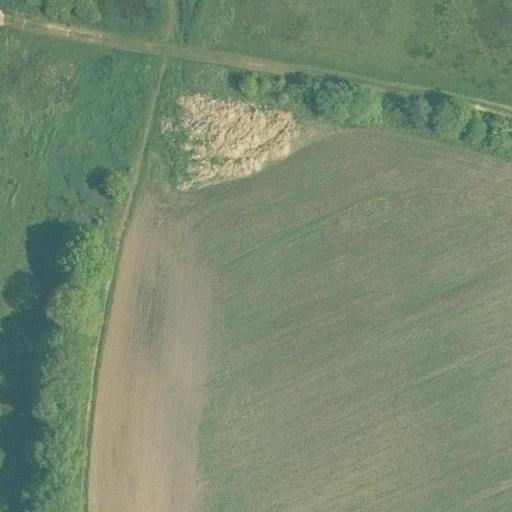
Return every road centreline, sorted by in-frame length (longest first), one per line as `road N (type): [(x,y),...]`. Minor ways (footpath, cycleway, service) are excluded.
road 1 (track): [(511,119),(165,52)]
road 2 (track): [(165,52),(0,22)]
